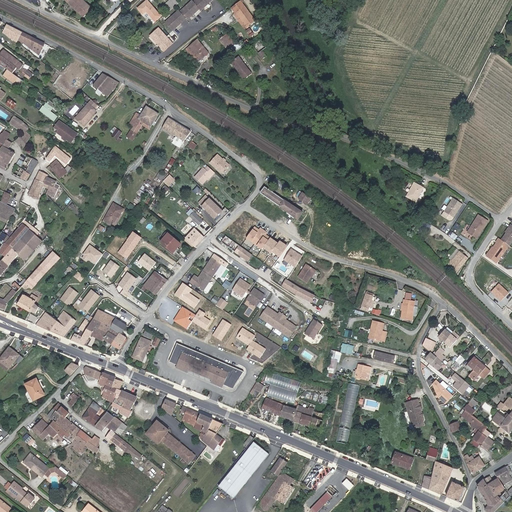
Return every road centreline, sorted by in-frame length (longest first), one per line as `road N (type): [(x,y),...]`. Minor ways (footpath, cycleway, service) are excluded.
road 1 (unclassified): [(21,0),(284,123),(417,166),(501,217)]
road 2 (primary): [(115,369),(455,511)]
road 3 (unclassified): [(245,204),(260,181),(212,137),(0,13)]
road 4 (unclassified): [(442,303),(399,277),(306,248),(245,204)]
road 5 (unclassified): [(442,303),(420,342),(418,366),(472,484)]
road 6 (unknown): [(61,243),(173,110)]
road 7 (unclassified): [(245,204),(146,317)]
road 8 (unclassified): [(501,217),(467,271),(511,327)]
road 9 (unclassified): [(0,453),(88,356)]
